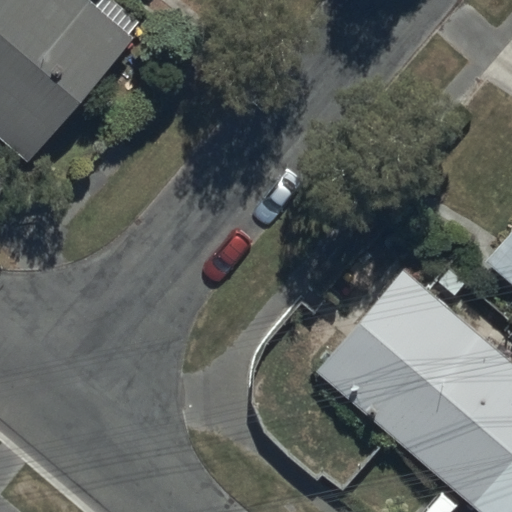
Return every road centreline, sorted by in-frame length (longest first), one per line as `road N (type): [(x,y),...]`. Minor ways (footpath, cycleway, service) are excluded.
road 1 (residential): [(55,398),(397,0)]
road 2 (residential): [(55,398),(183,511)]
